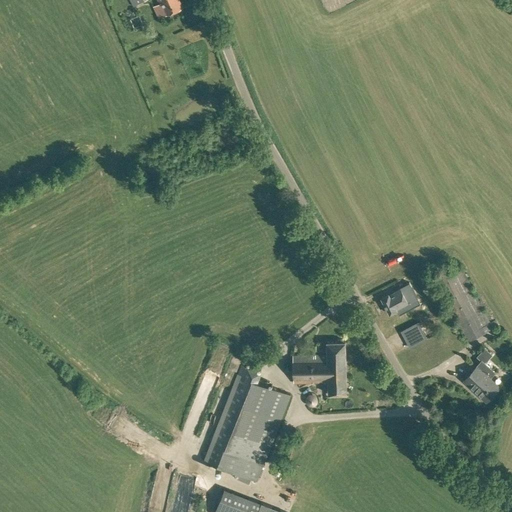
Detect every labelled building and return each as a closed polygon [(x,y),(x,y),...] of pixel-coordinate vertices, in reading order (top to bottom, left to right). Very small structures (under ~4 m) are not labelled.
[(132,0),(135,5),(132,7),(133,9),(139,6),(138,4),(145,0),(132,0)] [(182,7),(179,0),(158,0),(160,3),(162,2),(167,14),(182,7)] [(455,272),(453,266),(435,276),(468,341),(486,332),(499,326),(496,319),(490,322),(469,280),(471,279),(465,267),(455,272)] [(405,296),(401,288),(389,294),(389,293),(381,297),(390,314),(397,310),(397,309),(408,303),(408,302),(417,298),(414,291),(405,296)] [(426,339),(418,324),(412,328),(420,343),(426,339)] [(344,341),(342,338),(338,338),(336,341),(327,342),(327,355),(293,356),(294,383),(328,382),(328,393),(329,393),(330,396),(335,395),(336,393),(347,393),(345,341),(344,341)] [(488,351),(484,347),(476,356),(481,361),(466,378),(472,384),(470,386),(477,392),(479,390),(488,399),(499,387),(490,378),(495,372),(485,363),(494,354),(489,350),(488,351)] [(257,480),(273,437),(291,394),(257,381),(260,372),(242,365),(227,402),(205,459),(257,480)] [(258,511),(262,503),(224,488),(215,511),(258,511)]
